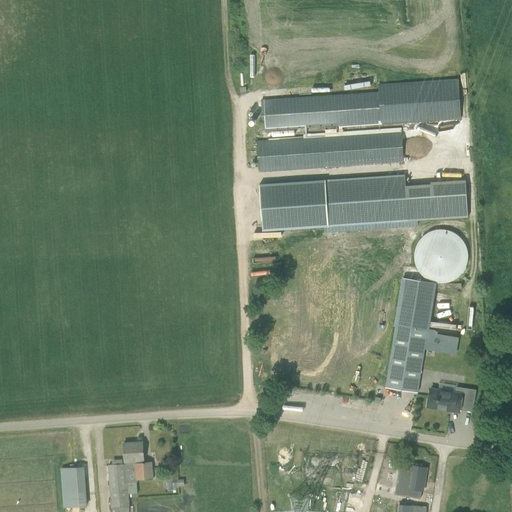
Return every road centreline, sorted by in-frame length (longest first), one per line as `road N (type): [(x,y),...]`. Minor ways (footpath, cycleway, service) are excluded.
road 1 (unclassified): [(511,448),(255,412),(0,427)]
road 2 (track): [(222,0),(262,511)]
